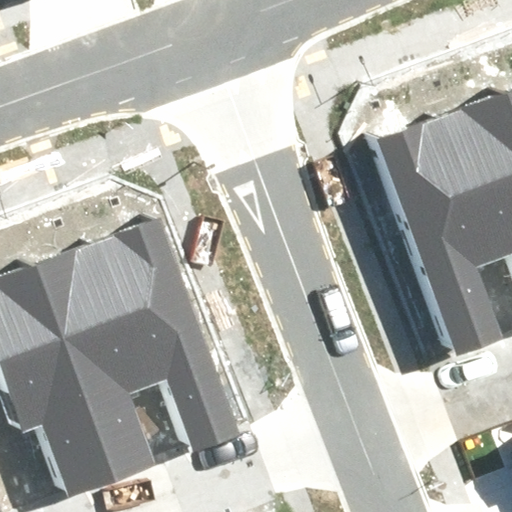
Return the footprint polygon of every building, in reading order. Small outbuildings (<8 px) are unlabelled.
[(511,82),(502,87),(511,113),(511,82)] [(511,253),(511,113),(502,87),(437,110),(491,258),(511,251),(511,253)] [(371,134),(451,349),(496,332),(471,265),(491,258),(437,110),(371,134)] [(189,446),(235,429),(155,213),(90,237),(144,385),(164,378),(189,446)] [(26,261),(105,476),(148,460),(124,393),(144,385),(90,237),(26,261)] [(60,492),(105,476),(26,261),(0,270),(0,390),(15,432),(35,425),(60,492)] [(0,511),(8,511),(0,488),(0,444),(6,442),(0,425),(0,511)]
